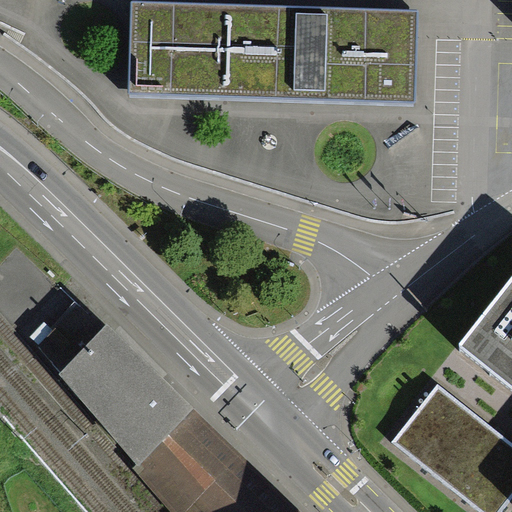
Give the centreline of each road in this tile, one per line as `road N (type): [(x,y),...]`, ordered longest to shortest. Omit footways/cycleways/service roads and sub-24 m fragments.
road 1 (residential): [(396,295),(303,236),(140,179),(70,134),(0,70)]
road 2 (primary): [(267,413),(0,148)]
road 3 (unknown): [(503,215),(484,4)]
road 4 (residential): [(267,413),(396,295)]
road 5 (residential): [(396,295),(511,210)]
road 6 (primary): [(367,511),(267,413)]
road 7 (unknown): [(67,0),(70,134)]
